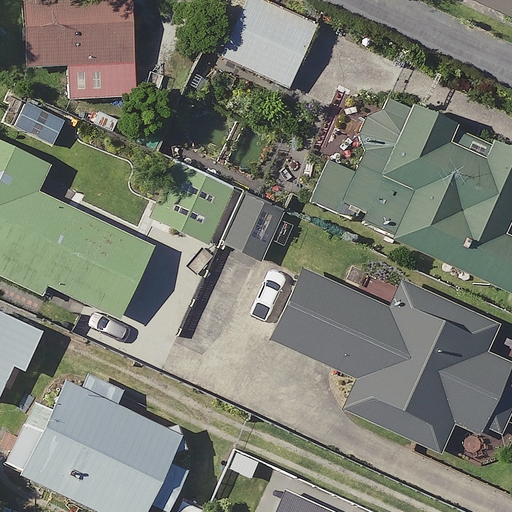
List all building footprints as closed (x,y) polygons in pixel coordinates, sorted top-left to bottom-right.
[(135,107),(130,0),(32,0),(29,0),(32,69),(70,67),(71,109),(135,107)] [(511,0),(473,0),(511,17),(511,0)] [(317,32),(250,2),(222,62),(289,93),(317,32)] [(511,165),(396,112),(391,120),(388,120),(384,120),(380,121),(377,122),(374,124),(371,126),(368,128),(366,131),(364,134),(362,138),(361,141),(360,145),(360,148),(360,152),(361,156),(353,172),(336,164),(317,206),(511,296),(511,165)] [(0,286),(45,307),(49,298),(119,330),(153,256),(75,220),(83,203),(49,187),(56,174),(0,148),(0,286)] [(235,200),(174,168),(148,219),(208,251),(235,200)] [(277,209),(245,198),(227,250),(259,262),(277,209)] [(406,324),(304,280),(276,346),(360,383),(345,419),(436,458),(451,423),(493,441),(511,396),(511,375),(479,361),(492,331),(417,298),(406,324)] [(185,444),(72,392),(60,418),(38,407),(7,475),(87,511),(151,511),(152,511),(174,511),(189,480),(172,472),(185,444)] [(312,511),(285,500),(280,511),(312,511)]
